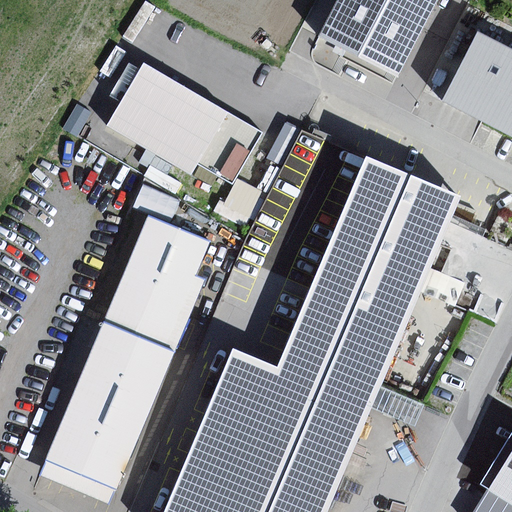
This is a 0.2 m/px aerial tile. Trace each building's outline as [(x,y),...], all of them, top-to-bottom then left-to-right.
[(441,0),(339,0),(321,38),(404,78),(441,0)] [(511,52),(477,36),(445,105),(511,135),(511,52)] [(263,134),(146,63),(107,126),(192,177),(200,164),(232,184),(263,134)] [(285,124),(266,158),(280,166),(298,131),(285,124)] [(242,251),(317,278),(412,317),(462,196),(305,133),(242,251)] [(146,176),(136,206),(148,210),(150,203),(174,211),(182,189),(146,176)] [(267,194),(239,180),(226,206),(255,220),(267,194)] [(511,214),(502,210),(493,228),(511,237),(511,234),(511,214)] [(210,242),(151,217),(49,460),(119,489),(206,281),(196,277),(210,242)] [(279,369),(235,351),(167,511),(330,511),(374,409),(383,388),(412,317),(317,278),(279,369)] [(383,388),(374,409),(416,427),(425,406),(383,388)] [(511,511),(511,432),(480,485),(488,489),(473,511),(511,511)]
